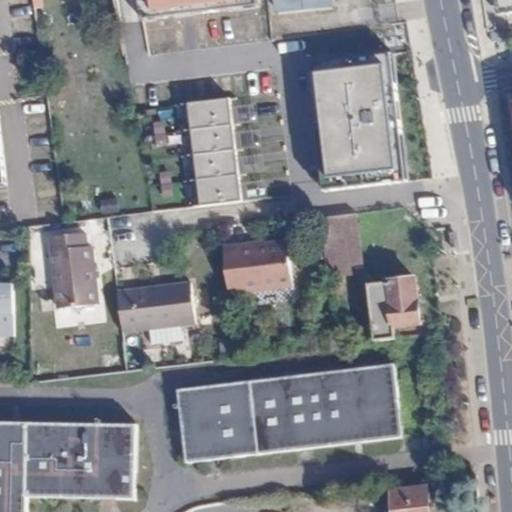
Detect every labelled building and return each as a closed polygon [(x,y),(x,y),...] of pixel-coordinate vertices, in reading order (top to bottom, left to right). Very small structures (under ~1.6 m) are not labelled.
[(151,0),(152,12),(247,4),(246,0),(151,0)] [(331,0),(275,0),(277,14),(332,8),(331,0)] [(384,64),(315,73),(329,177),(398,168),(384,64)] [(231,99),(188,104),(201,205),(244,199),(231,99)] [(364,273),(357,213),(322,217),(329,277),(364,273)] [(57,287),(97,282),(93,248),(88,248),(87,236),(52,240),(57,287)] [(225,249),(230,294),(292,286),(287,242),(225,249)] [(376,342),(397,339),(396,328),(423,324),(418,279),(370,285),(376,342)] [(0,334),(16,335),(15,283),(0,282),(0,334)] [(119,294),(124,333),(152,328),(154,344),(185,340),(183,324),(198,322),(193,282),(141,289),(142,291),(119,294)] [(188,463),(403,438),(394,365),(263,381),(263,376),(251,377),(250,383),(179,391),(188,463)] [(0,511),(27,511),(28,499),(136,500),(137,427),(0,425),(0,511)] [(430,511),(429,488),(391,491),(393,511),(430,511)]
